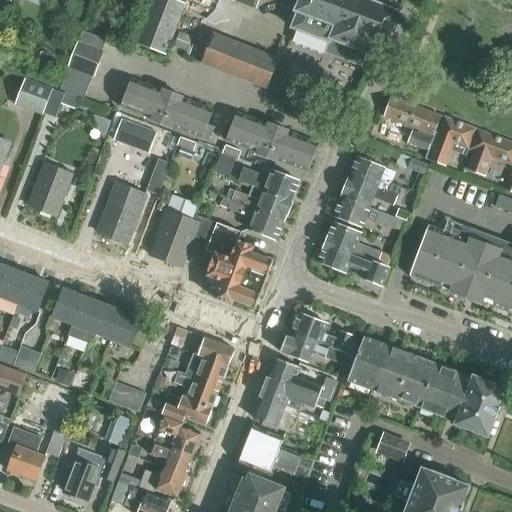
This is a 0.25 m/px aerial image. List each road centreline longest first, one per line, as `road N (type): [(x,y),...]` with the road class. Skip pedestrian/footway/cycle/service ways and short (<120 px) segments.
road 1 (residential): [(286,279),(412,0)]
road 2 (residential): [(262,337),(0,236)]
road 3 (unknown): [(108,60),(340,149)]
road 4 (residential): [(511,355),(286,279)]
road 5 (residential): [(193,511),(262,337)]
